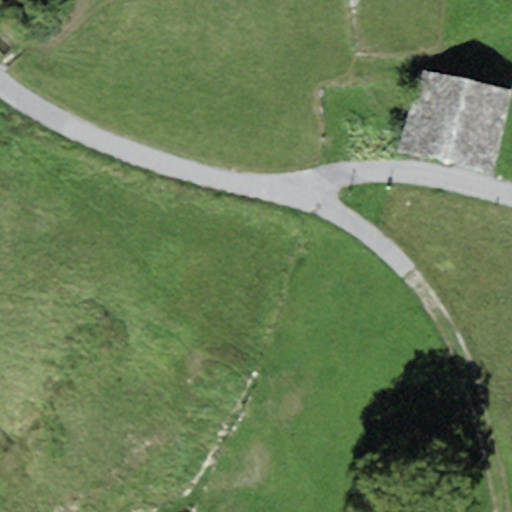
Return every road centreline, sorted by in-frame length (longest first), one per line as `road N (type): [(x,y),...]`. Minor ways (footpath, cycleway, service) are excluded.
road 1 (residential): [(511,199),(387,170),(303,181),(113,144),(0,76)]
road 2 (track): [(511,465),(448,306),(396,244),(303,181)]
